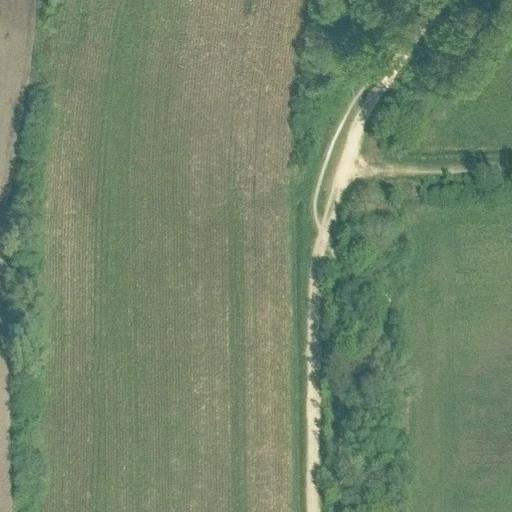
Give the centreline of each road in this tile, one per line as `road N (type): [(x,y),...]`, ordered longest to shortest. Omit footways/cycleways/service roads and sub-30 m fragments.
road 1 (track): [(343,171),(314,277),(313,511)]
road 2 (track): [(444,0),(373,102),(343,171)]
